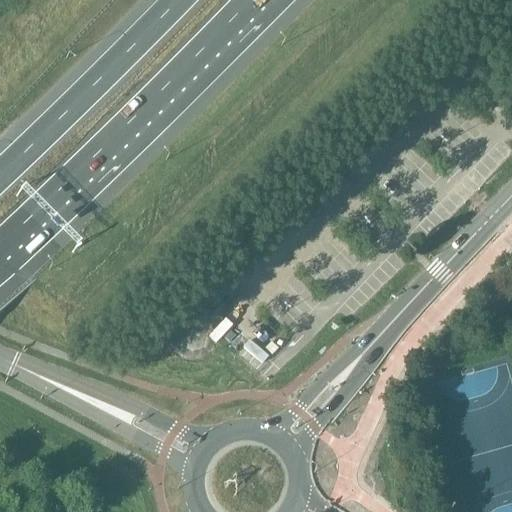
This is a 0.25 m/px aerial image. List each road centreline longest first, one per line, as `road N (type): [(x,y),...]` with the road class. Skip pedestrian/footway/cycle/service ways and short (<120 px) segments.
road 1 (motorway): [(0,255),(258,0)]
road 2 (motorway): [(179,0),(0,174)]
road 3 (secondary): [(350,369),(511,198)]
